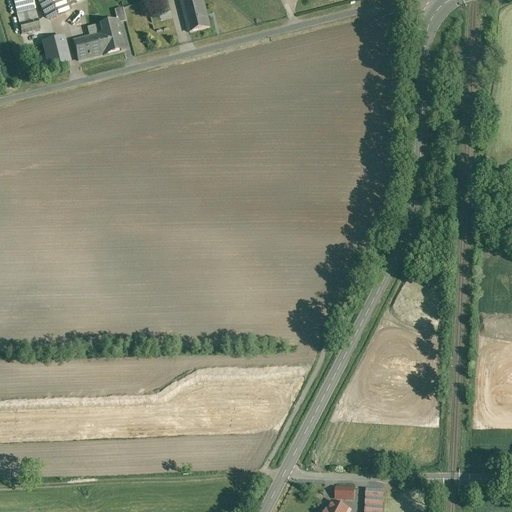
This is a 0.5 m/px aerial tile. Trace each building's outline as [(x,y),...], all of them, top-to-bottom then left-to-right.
[(44,0),(51,14),(71,5),(69,1),(70,0),(44,0)] [(202,0),(182,0),(190,33),(210,28),(202,0)] [(28,4),(18,6),(23,26),(35,23),(41,22),(36,1),(28,4)] [(123,9),(115,11),(117,21),(118,21),(119,24),(127,22),(123,9)] [(103,35),(73,42),(78,62),(104,55),(125,50),(119,24),(118,21),(117,21),(100,25),(103,35)] [(63,32),(44,37),(50,62),(70,57),(63,32)] [(359,489),(342,488),(341,496),(343,499),(358,500),(359,489)] [(384,511),(386,491),(370,490),(369,511),(376,511),(384,511)] [(334,495),(324,511),(346,511),(351,504),(334,495)]
